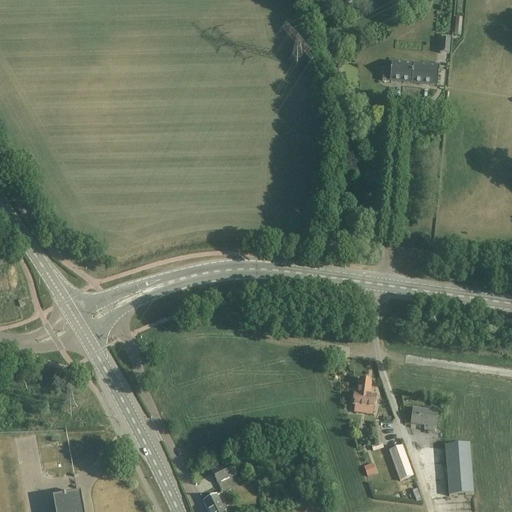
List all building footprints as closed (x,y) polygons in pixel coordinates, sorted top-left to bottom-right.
[(441,40),(440,54),(449,55),(450,40),(441,40)] [(392,63),(391,70),(383,70),(382,82),(437,87),(439,68),(392,63)] [(360,380),(359,390),(358,395),(354,394),(353,406),(375,410),(377,396),(373,395),(374,390),(371,389),(372,382),(360,380)] [(436,434),(436,429),(439,414),(415,410),(413,426),(427,428),(426,433),(436,434)] [(353,433),(362,433),(361,422),(353,423),(353,433)] [(445,450),(449,498),(472,497),(469,448),(445,450)] [(390,453),(401,484),(415,479),(405,449),(390,453)] [(214,472),(216,477),(219,484),(238,476),(233,464),(214,472)] [(412,485),(405,487),(407,498),(414,496),(412,485)] [(77,495),(53,499),(55,511),(83,511),(81,494),(77,495)] [(225,511),(217,496),(203,503),(207,511),(225,511)]
